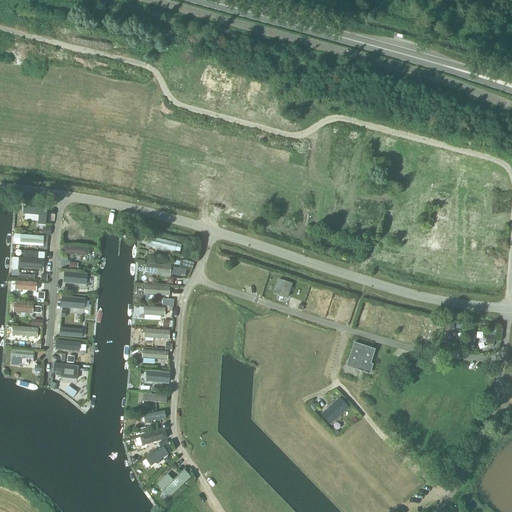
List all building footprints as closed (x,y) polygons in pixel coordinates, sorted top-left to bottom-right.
[(47,225),(48,208),(24,206),(24,214),(40,215),(39,224),(47,225)] [(51,235),(51,228),(43,227),(43,235),(51,235)] [(43,245),(43,236),(20,234),(19,243),(43,245)] [(175,252),(175,251),(180,252),(181,245),(177,244),(177,243),(151,237),(149,246),(175,252)] [(44,269),(45,260),(20,258),(19,268),(44,269)] [(172,274),(173,266),(147,263),(147,272),(172,274)] [(37,291),(38,282),(17,281),(16,289),(37,291)] [(170,296),(171,287),(146,285),(145,294),(170,296)] [(61,307),(84,310),(85,300),(62,297),(61,307)] [(35,307),(35,305),(15,303),(15,312),(34,314),(34,313),(35,307)] [(166,317),(167,308),(146,306),(145,315),(166,317)] [(39,337),(39,328),(14,327),(14,335),(39,337)] [(83,330),(60,329),(60,336),(82,338),(83,330)] [(170,331),(145,329),(144,338),(169,340),(170,331)] [(34,352),(12,350),(12,358),(33,360),(34,352)] [(143,350),(142,359),(168,361),(168,352),(143,350)] [(78,379),(80,366),(55,363),(54,372),(62,373),(62,378),(78,379)] [(170,374),(147,372),(146,382),(169,384),(170,374)] [(143,394),(143,402),(166,403),(167,396),(143,394)] [(332,425),(352,408),(342,397),(323,415),(332,425)] [(146,423),(168,419),(166,411),(145,415),(146,423)] [(142,446),(167,439),(164,430),(139,437),(142,446)] [(171,452),(168,446),(165,448),(164,447),(146,459),(151,467),(169,455),(168,454),(171,452)] [(167,465),(172,461),(168,457),(163,460),(167,465)] [(172,494),(191,475),(186,471),(175,481),(169,475),(159,485),(161,487),(163,485),(172,494)]
